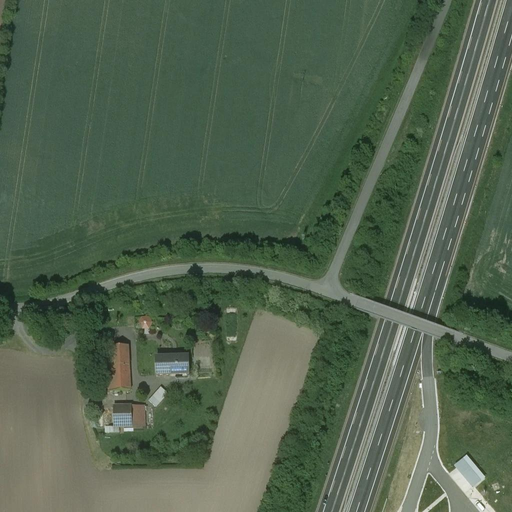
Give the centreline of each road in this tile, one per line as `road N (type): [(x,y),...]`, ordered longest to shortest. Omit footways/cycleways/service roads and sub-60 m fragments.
road 1 (motorway): [(489,0),(330,511)]
road 2 (unclassified): [(0,309),(170,272),(273,278),(325,295)]
road 3 (unclassified): [(446,0),(325,295)]
road 4 (motorway): [(356,511),(443,237)]
road 5 (motorway): [(443,237),(511,6)]
road 6 (unclassified): [(325,295),(511,360)]
road 7 (motorway): [(427,367),(429,322),(448,261),(443,237)]
